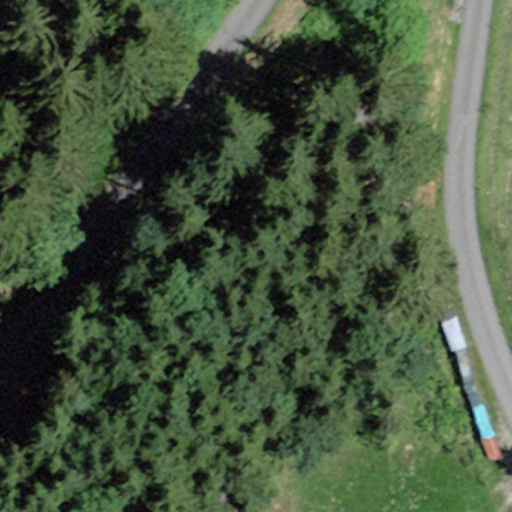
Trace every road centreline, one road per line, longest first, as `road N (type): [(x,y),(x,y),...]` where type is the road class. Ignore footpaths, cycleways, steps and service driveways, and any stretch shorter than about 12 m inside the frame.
road 1 (unclassified): [(252,0),(0,363)]
road 2 (unclassified): [(511,396),(469,272),(459,209),(466,84),(482,0)]
